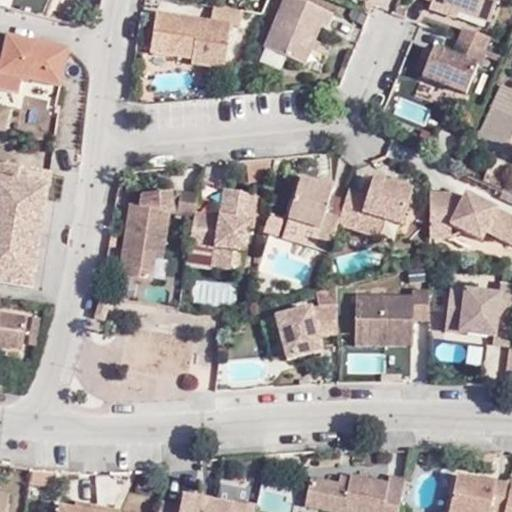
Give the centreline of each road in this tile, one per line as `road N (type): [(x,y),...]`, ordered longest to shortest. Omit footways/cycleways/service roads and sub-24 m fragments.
road 1 (residential): [(511,422),(197,435),(36,426)]
road 2 (residential): [(105,154),(345,132),(387,29)]
road 3 (residential): [(36,426),(62,353),(105,154)]
road 4 (residential): [(105,154),(121,0)]
